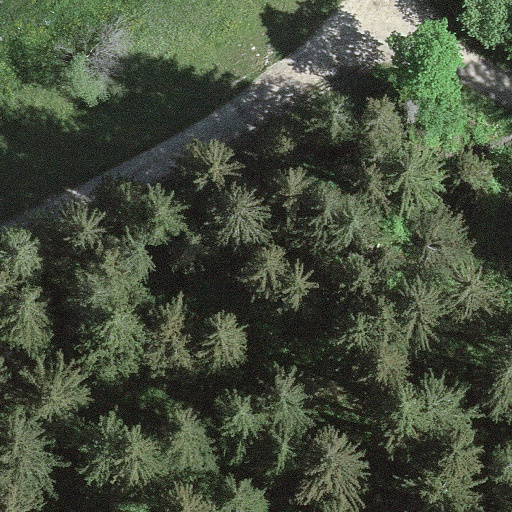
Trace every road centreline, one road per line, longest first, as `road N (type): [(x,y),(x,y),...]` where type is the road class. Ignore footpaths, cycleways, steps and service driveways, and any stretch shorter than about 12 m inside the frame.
road 1 (track): [(0,242),(196,137),(368,0)]
road 2 (track): [(379,0),(511,82)]
